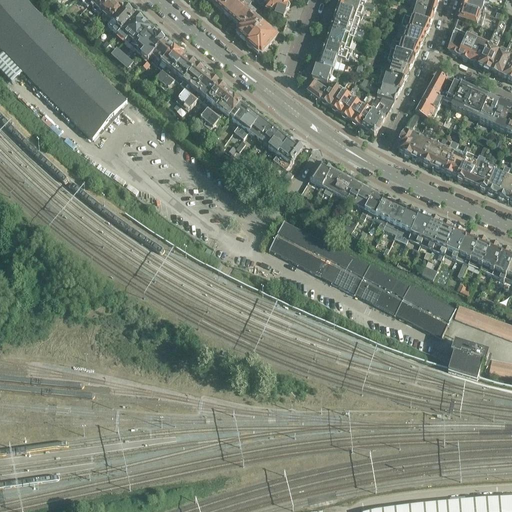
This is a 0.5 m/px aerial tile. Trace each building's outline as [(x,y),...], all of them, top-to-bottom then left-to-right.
[(0,0),(0,49),(2,51),(20,69),(93,142),(127,104),(28,0),(0,0)] [(92,5),(94,7),(93,8),(93,10),(95,12),(97,12),(100,16),(102,14),(101,14),(114,0),(95,0),(91,4),(92,5)] [(102,14),(104,16),(102,17),(102,20),(105,22),(107,22),(110,25),(111,23),(125,8),(121,4),(121,2),(118,0),(114,0),(101,14),(102,14)] [(215,0),(212,4),(222,12),(232,0),(215,0)] [(232,0),(222,12),(232,21),(248,0),(232,0)] [(252,0),(248,0),(232,21),(240,28),(239,28),(241,29),(254,14),(255,13),(250,9),(252,7),(255,3),(252,0)] [(264,0),(264,3),(268,5),(265,12),(268,13),(272,14),(275,15),(274,18),(283,21),(287,11),(289,10),(290,7),(288,5),(289,5),(275,0),(264,0)] [(338,7),(337,10),(361,17),(364,9),(373,12),(374,8),(365,5),(346,0),(340,0),(340,2),(338,3),(338,5),(338,7)] [(416,8),(434,14),(438,2),(431,0),(413,0),(411,7),(416,8)] [(469,0),(464,0),(461,10),(480,16),(483,16),(485,9),(483,8),(484,4),(469,0)] [(407,18),(411,20),(431,26),(434,14),(416,8),(411,7),(407,18)] [(111,23),(110,25),(108,27),(113,32),(118,36),(121,33),(136,17),(131,13),(131,11),(128,8),(126,8),(125,8),(111,23)] [(334,19),(334,21),(357,28),(360,21),(361,22),(363,18),(361,17),(337,10),(336,14),(334,15),(334,17),(334,19)] [(458,21),(463,23),(477,27),(482,28),(485,17),(483,16),(480,16),(461,10),(460,13),(458,21)] [(241,29),(239,28),(237,30),(240,32),(237,35),(247,44),(264,24),(258,19),(258,18),(254,14),(241,29)] [(136,17),(121,33),(118,36),(133,50),(136,47),(148,33),(151,30),(142,23),(142,21),(142,19),(140,18),(139,18),(137,18),(136,17)] [(403,30),(406,31),(426,38),(430,30),(431,26),(411,20),(410,23),(406,22),(403,30)] [(331,31),(330,32),(353,40),(357,28),(334,21),(332,25),(331,26),(330,29),(331,31)] [(450,47),(447,53),(451,55),(452,57),(455,58),(457,57),(457,58),(465,40),(467,37),(460,33),(463,23),(458,21),(455,31),(453,35),(450,47)] [(247,44),(246,45),(247,46),(247,48),(250,50),(252,50),(259,55),(260,54),(262,56),(279,37),(264,24),(247,44)] [(486,50),(479,67),(478,69),(490,74),(499,55),(501,51),(496,49),(505,28),(499,25),(488,46),(487,49),(486,50)] [(401,42),(421,49),(426,38),(406,31),(405,34),(401,33),(398,41),(401,42)] [(327,42),(326,44),(345,50),(350,51),(353,40),(330,32),(329,37),(327,38),(326,40),(327,42)] [(155,38),(148,33),(136,47),(133,50),(148,63),(152,58),(154,60),(168,45),(168,43),(165,40),(163,41),(157,36),(155,38)] [(465,40),(457,58),(462,60),(463,62),(465,63),(467,62),(468,62),(478,42),(467,37),(465,40)] [(499,55),(490,74),(502,80),(510,60),(511,56),(511,39),(506,53),(501,51),(499,55)] [(396,53),(416,60),(421,49),(401,42),(395,41),(391,51),(396,53)] [(478,41),(478,42),(468,62),(472,64),(473,66),(476,68),(478,67),(479,67),(486,50),(488,46),(478,41)] [(322,55),(342,61),(349,64),(351,56),(348,55),(350,51),(345,50),(326,44),(325,49),(323,50),(322,52),(323,54),(322,55)] [(168,45),(154,60),(156,62),(153,66),(156,68),(160,72),(163,68),(176,52),(175,51),(175,49),(173,47),(171,48),(168,45)] [(133,64),(117,50),(112,56),(128,71),(133,64)] [(20,69),(2,51),(0,52),(0,69),(9,80),(20,69)] [(176,52),(163,68),(160,72),(166,76),(159,84),(159,85),(157,87),(163,92),(165,89),(172,81),(175,77),(187,61),(182,57),(182,55),(179,52),(177,52),(176,52)] [(388,64),(391,65),(410,71),(416,60),(396,53),(391,52),(388,64)] [(319,60),(317,66),(334,72),(338,73),(342,61),(322,55),(321,59),(319,60)] [(511,56),(510,60),(502,80),(511,84),(511,56)] [(371,70),(376,59),(370,57),(365,68),(371,70)] [(187,61),(175,77),(172,81),(165,89),(163,92),(168,96),(170,93),(171,94),(178,86),(183,90),(186,86),(198,70),(197,69),(197,67),(194,64),(191,65),(187,61)] [(383,75),(386,76),(405,82),(410,71),(391,65),(390,68),(385,67),(383,75)] [(334,72),(317,66),(312,80),(327,84),(329,85),(331,86),(333,87),(335,82),(328,80),(329,78),(332,78),(334,72)] [(359,80),(363,68),(357,66),(353,78),(359,80)] [(198,70),(186,86),(183,90),(187,93),(178,105),(179,106),(175,111),(181,115),(182,113),(183,113),(197,95),(209,79),(204,75),(204,72),(201,70),(199,71),(198,70)] [(382,87),(400,92),(405,82),(386,76),(383,75),(382,74),(378,86),(382,87)] [(437,76),(428,94),(443,101),(443,100),(446,102),(450,94),(443,91),(448,81),(437,76)] [(213,83),(209,79),(197,95),(183,113),(182,113),(186,117),(188,114),(190,115),(192,113),(200,103),(206,108),(208,104),(220,89),(219,87),(219,84),(216,82),(213,83)] [(322,89),(312,82),(309,86),(310,87),(308,90),(307,94),(319,103),(320,103),(321,102),(331,86),(329,85),(326,88),(324,87),(322,89)] [(450,94),(446,102),(449,103),(453,105),(461,87),(454,84),(450,94)] [(331,86),(321,102),(322,105),(324,106),(326,106),(331,110),(342,93),(344,91),(340,88),(338,90),(331,86)] [(344,91),(342,93),(331,110),(332,112),(334,114),(337,113),(341,116),(352,100),(360,89),(356,86),(350,95),(344,91)] [(378,99),(383,100),(394,103),(395,99),(397,97),(400,92),(382,87),(380,87),(378,94),(377,98),(378,98),(378,99)] [(453,105),(451,109),(451,110),(466,117),(469,109),(467,108),(469,103),(466,102),(471,93),(466,91),(466,89),(461,87),(453,105)] [(223,88),(220,89),(208,104),(206,108),(210,111),(202,121),(204,123),(202,126),(207,130),(209,127),(220,113),(232,98),(226,93),(226,90),(223,88)] [(469,109),(466,117),(477,122),(487,101),(486,100),(485,99),(483,97),(482,98),(471,93),(466,102),(469,103),(467,108),(469,109)] [(428,94),(421,105),(437,113),(443,101),(428,94)] [(232,98),(220,113),(209,127),(207,130),(203,135),(207,138),(213,130),(215,132),(223,122),(228,126),(231,121),(243,107),(243,104),(240,102),(237,102),(232,98)] [(363,107),(351,123),(352,124),(352,126),(356,128),(358,127),(362,130),(374,112),(381,102),(383,100),(378,99),(374,104),(370,110),(369,112),(363,107)] [(341,116),(341,117),(342,119),(344,121),(347,121),(351,124),(351,123),(363,107),(352,100),(341,116)] [(374,112),(362,130),(363,131),(363,132),(366,135),(368,134),(374,138),(376,137),(378,134),(386,120),(385,120),(394,104),(394,103),(383,100),(381,102),(386,105),(382,111),(383,111),(380,116),(374,112)] [(487,101),(477,122),(494,129),(497,122),(494,121),(496,116),(494,115),(498,105),(493,103),(493,102),(490,101),(489,102),(487,101)] [(416,116),(420,117),(428,122),(433,123),(434,121),(437,113),(421,105),(416,116)] [(497,122),(494,129),(505,135),(511,117),(511,110),(510,110),(509,110),(498,105),(494,115),(496,116),(494,121),(497,122)] [(243,107),(231,121),(241,128),(253,114),(252,111),(249,109),(247,110),(243,107)] [(253,114),(241,128),(250,136),(262,120),(261,119),(258,116),(256,117),(253,114)] [(413,130),(420,117),(416,116),(409,128),(413,130)] [(262,120),(250,136),(259,143),(271,128),(270,127),(269,125),(266,123),(264,123),(262,121),(262,120)] [(271,128),(259,143),(269,150),(280,135),(279,134),(279,132),(276,130),(274,130),(271,128)] [(397,148),(398,148),(400,149),(398,153),(404,156),(404,158),(407,159),(410,159),(419,141),(421,137),(407,130),(405,134),(397,148)] [(280,135),(269,150),(278,157),(289,142),(289,141),(288,139),(285,137),(283,137),(280,135)] [(430,146),(422,164),(423,165),(423,167),(426,168),(429,167),(433,170),(442,151),(444,147),(448,139),(443,136),(439,145),(432,142),(430,146)] [(419,141),(410,159),(411,159),(411,160),(412,161),(415,163),(417,162),(422,164),(430,146),(432,142),(421,137),(419,141)] [(502,142),(497,140),(493,150),(498,152),(502,142)] [(289,142),(278,157),(281,159),(277,165),(285,172),(290,166),(302,151),(301,149),(298,146),(296,146),(289,142)] [(244,145),(237,154),(241,157),(248,148),(244,145)] [(442,151),(433,170),(434,170),(435,172),(438,174),(440,173),(444,175),(453,156),(455,153),(444,147),(442,151)] [(453,156),(444,175),(445,175),(446,176),(446,177),(449,179),(452,178),(456,180),(465,162),(467,158),(471,151),(465,148),(462,156),(455,153),(453,156)] [(232,149),(228,155),(233,158),(237,153),(232,149)] [(492,151),(487,149),(480,163),(486,165),(492,151)] [(465,162),(456,180),(457,181),(457,183),(461,184),(463,183),(474,188),(478,179),(472,176),(476,167),(477,167),(478,163),(467,158),(465,162)] [(478,179),(474,188),(480,190),(480,192),(484,194),(486,193),(494,174),(496,171),(485,166),(485,165),(479,163),(478,163),(477,167),(476,167),(472,176),(478,179)] [(309,181),(310,182),(322,188),(332,172),(331,169),(328,167),(325,168),(321,166),(312,179),(311,178),(309,181)] [(494,174),(486,193),(486,195),(490,197),(493,198),(497,199),(505,179),(507,176),(509,172),(505,170),(503,174),(496,171),(494,174)] [(288,172),(279,184),(285,188),(293,175),(288,172)] [(332,172),(322,188),(322,189),(318,196),(323,198),(324,196),(331,199),(333,195),(343,178),(342,178),(341,175),(338,173),(335,174),(332,172)] [(505,179),(497,199),(498,200),(501,202),(502,202),(504,202),(505,203),(505,201),(508,203),(511,194),(511,177),(507,176),(505,179)] [(343,178),(333,195),(343,200),(353,184),(352,181),(349,179),(346,180),(343,178)] [(353,184),(343,200),(354,206),(363,190),(363,186),(360,185),(356,186),(353,184)] [(256,189),(253,193),(260,199),(263,194),(256,189)] [(363,190),(354,206),(365,212),(374,195),(373,192),(370,190),(367,192),(363,190)] [(374,195),(365,212),(360,220),(364,223),(367,218),(374,222),(375,218),(384,201),(384,198),(381,196),(378,197),(374,195)] [(300,196),(297,201),(302,205),(306,200),(300,196)] [(384,201),(375,218),(374,222),(381,226),(379,230),(383,232),(385,228),(387,224),(396,206),(392,204),(391,201),(388,200),(385,201),(384,201)] [(396,206),(387,224),(385,228),(397,234),(399,229),(407,211),(403,209),(404,208),(398,205),(397,207),(396,206)] [(407,211),(399,229),(397,234),(404,237),(403,241),(404,241),(397,256),(402,258),(409,241),(411,235),(419,216),(415,215),(414,212),(411,210),(408,212),(407,211)] [(419,216),(411,235),(409,241),(420,246),(422,242),(431,221),(427,220),(426,217),(422,215),(419,217),(419,216)] [(431,221),(422,242),(420,246),(432,252),(434,247),(443,227),(438,225),(437,222),(434,221),(432,222),(431,221)] [(301,233),(284,224),(270,252),(287,261),(301,233)] [(443,227),(434,247),(432,252),(443,256),(445,252),(454,231),(450,230),(450,227),(446,226),(444,227),(443,227)] [(350,227),(346,233),(351,236),(354,232),(355,230),(350,227)] [(454,231),(445,252),(443,256),(455,262),(457,257),(466,237),(462,235),(461,233),(458,231),(456,232),(454,231)] [(330,248),(301,233),(287,261),(316,275),(330,248)] [(466,237),(457,257),(455,262),(463,265),(457,278),(462,280),(468,267),(469,263),(478,242),(475,240),(474,238),(470,236),(468,237),(466,237)] [(478,242),(469,263),(468,267),(475,270),(475,271),(479,273),(479,272),(481,268),(490,247),(487,246),(486,243),(482,241),(480,243),(478,242)] [(490,247),(481,268),(479,272),(486,275),(486,276),(491,278),(492,277),(493,273),(502,252),(498,251),(498,248),(494,246),(492,248),(490,247)] [(352,260),(330,248),(316,275),(338,287),(352,260)] [(502,252),(493,273),(492,277),(498,280),(504,283),(505,281),(506,279),(507,277),(511,264),(511,256),(510,256),(509,253),(506,252),(503,253),(502,252)] [(369,269),(352,260),(338,287),(355,296),(369,269)] [(425,266),(423,272),(434,277),(437,271),(425,266)] [(409,289),(369,269),(355,296),(395,316),(409,289)] [(436,274),(433,280),(445,286),(448,279),(443,277),(444,274),(437,271),(436,274)] [(460,286),(456,293),(468,298),(469,299),(469,294),(465,292),(466,289),(460,286)] [(409,289),(395,316),(441,340),(455,313),(409,289)] [(482,299),(480,304),(484,305),(488,307),(490,308),(491,309),(492,310),(494,305),(482,299)] [(460,323),(464,311),(458,309),(454,320),(460,323)] [(466,325),(470,313),(464,311),(460,323),(466,325)] [(472,327),(476,315),(470,313),(466,325),(472,327)] [(478,329),(482,318),(476,315),(472,327),(478,329)] [(484,332),(488,320),(482,318),(478,329),(484,332)] [(490,334),(494,322),(488,320),(484,332),(490,334)] [(496,336),(500,325),(494,322),(490,334),(496,336)] [(502,339),(506,327),(500,325),(496,336),(502,339)] [(508,341),(511,329),(511,328),(506,327),(502,339),(508,341)] [(453,357),(448,373),(448,374),(477,383),(482,366),(485,367),(488,368),(492,355),(488,355),(454,344),(450,356),(453,357)] [(495,375),(497,363),(491,362),(489,374),(495,375)] [(501,377),(504,364),(497,363),(495,375),(501,377)] [(508,378),(510,366),(504,364),(501,377),(508,378)] [(511,511),(511,496),(485,497),(469,499),(423,503),(385,508),(376,509),(365,511),(511,511)]
